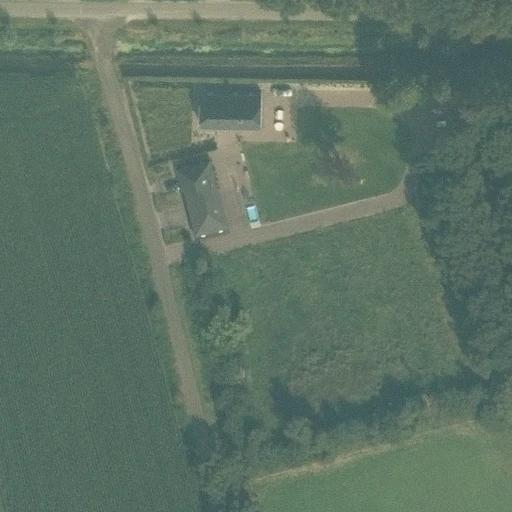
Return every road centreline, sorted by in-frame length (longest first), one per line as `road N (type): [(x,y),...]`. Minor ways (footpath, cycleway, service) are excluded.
road 1 (track): [(224,511),(118,109),(108,12)]
road 2 (unclassified): [(511,19),(0,11)]
